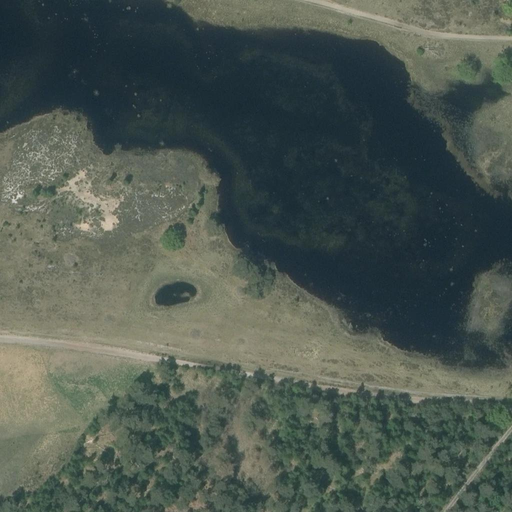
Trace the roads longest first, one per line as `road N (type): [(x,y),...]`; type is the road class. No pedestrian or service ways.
road 1 (track): [(511,404),(373,398),(112,347),(0,337)]
road 2 (track): [(308,0),(441,37),(511,40)]
